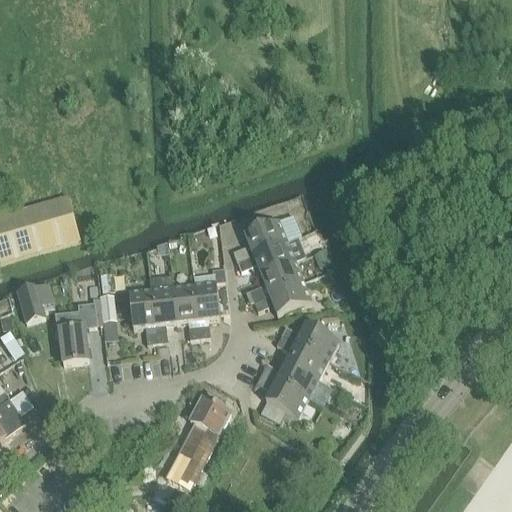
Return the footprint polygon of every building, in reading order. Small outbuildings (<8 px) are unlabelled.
[(0,267),(32,258),(83,244),(71,200),(0,220),(0,267)] [(280,227),(246,241),(254,261),(288,247),(280,227)] [(250,263),(238,268),(242,277),(258,271),(262,281),(296,268),(288,247),(254,261),(250,263)] [(246,253),(234,258),(238,268),(250,263),(246,253)] [(296,268),(262,281),(270,302),(304,288),(296,268)] [(225,274),(214,275),(215,286),(226,285),(225,274)] [(172,282),(150,285),(151,296),(156,332),(156,337),(156,338),(158,349),(168,348),(166,331),(177,329),(173,293),(174,293),(172,282)] [(217,288),(195,291),(199,327),(221,324),(217,288)] [(304,288),(270,302),(279,322),(313,308),(304,288)] [(174,293),(173,293),(177,329),(199,327),(195,291),(174,293)] [(37,292),(18,297),(27,328),(46,322),(42,311),(37,293),(37,292)] [(262,293),(250,298),(255,308),(266,303),(262,293)] [(151,296),(129,298),(134,334),(156,332),(151,296)] [(114,301),(101,303),(101,304),(102,312),(103,327),(117,325),(114,301)] [(266,303),(255,308),(258,317),(268,313),(269,311),(266,303)] [(81,319),(58,322),(64,369),(90,367),(86,333),(104,330),(103,327),(102,312),(94,313),(94,311),(80,312),(81,319)] [(307,330),(297,349),(330,367),(340,347),(307,330)] [(210,331),(200,332),(201,344),(211,343),(210,331)] [(200,332),(189,334),(191,345),(201,344),(200,332)] [(287,333),(282,342),(294,348),(299,339),(287,333)] [(156,337),(146,339),(148,350),(158,349),(156,337)] [(15,365),(24,354),(9,342),(0,353),(15,365)] [(282,342),(277,351),(289,357),(294,348),(282,342)] [(297,349),(287,368),(320,386),(330,367),(297,349)] [(287,368),(277,388),(310,405),(320,386),(287,368)] [(267,370),(262,380),(274,386),(279,376),(267,370)] [(262,380),(257,389),(269,395),(274,386),(262,380)] [(277,388),(266,407),(299,425),(310,405),(277,388)] [(0,411),(10,404),(0,389),(0,411)] [(193,426),(197,428),(168,483),(191,495),(229,420),(220,415),(225,406),(209,398),(204,407),(203,407),(193,426)] [(0,411),(0,446),(27,427),(10,404),(0,411)] [(504,511),(511,501),(511,495),(495,484),(475,511),(504,511)] [(165,511),(188,511),(193,504),(176,494),(165,511)]
